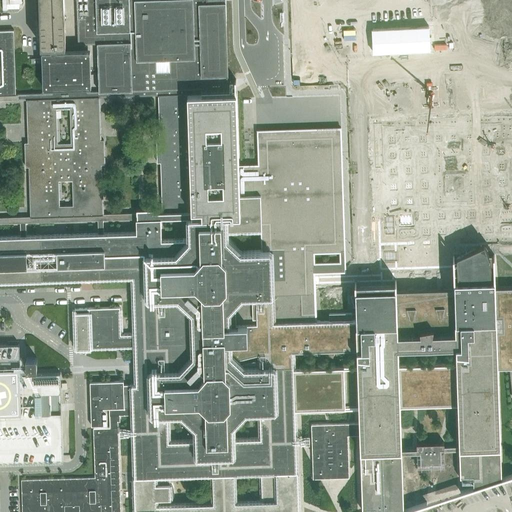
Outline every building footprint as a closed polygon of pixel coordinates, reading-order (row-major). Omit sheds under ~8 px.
[(494,255),(493,255),(493,256),(492,256),(489,256),(484,243),(457,256),(457,258),(454,258),(454,256),(453,256),(454,288),(397,290),(396,281),(395,281),(395,290),(381,291),(356,292),(356,282),(355,282),(356,318),(322,319),(316,314),(314,273),(314,261),(314,250),(315,250),(315,248),(342,248),(340,176),(342,176),(340,126),(291,128),(291,132),(260,133),(257,133),(258,161),(239,162),(236,92),(228,92),(227,75),(228,75),(226,19),(225,0),(76,0),(78,44),(97,43),(97,45),(98,45),(99,87),(99,91),(66,92),(65,87),(91,86),(90,50),(89,49),(57,50),(57,45),(66,45),(65,20),(66,20),(66,17),(65,16),(65,8),(64,8),(63,0),(37,0),(38,21),(41,21),(44,21),(44,26),(41,26),(42,45),(41,45),(51,45),(51,50),(42,51),(42,63),(43,87),(44,88),(53,88),(53,92),(16,94),(14,30),(0,30),(0,223),(20,222),(20,236),(0,236),(0,280),(42,279),(87,278),(133,276),(134,306),(135,334),(121,335),(120,307),(75,308),(76,349),(135,347),(137,384),(124,385),(123,381),(91,382),(93,425),(109,425),(108,412),(105,409),(105,408),(125,407),(125,409),(110,409),(111,427),(93,428),(95,477),(21,479),(22,486),(22,511),(120,511),(118,421),(121,421),(120,415),(131,414),(131,399),(133,399),(135,469),(135,476),(134,476),(135,511),(298,511),(294,409),(359,407),(362,508),(364,508),(363,511),(400,511),(427,503),(427,502),(404,510),(402,452),(417,452),(418,469),(445,468),(444,451),(459,450),(460,476),(462,476),(462,481),(473,481),(473,487),(460,491),(461,492),(511,475),(511,474),(502,478),(498,369),(509,369),(511,394),(511,286),(495,287),(495,258),(494,255)] [(427,27),(373,29),(374,55),(429,52),(427,27)] [(511,114),(467,116),(467,120),(369,122),(374,247),(381,247),(483,243),(511,241),(511,114)] [(314,261),(314,273),(317,273),(346,272),(346,260),(342,126),(340,126),(342,176),(340,176),(342,248),(315,248),(315,250),(314,250),(314,261)] [(392,253),(381,253),(381,261),(392,261),(392,253)] [(0,462),(21,462),(63,460),(60,372),(20,374),(19,344),(11,344),(0,344),(0,462)] [(27,369),(37,369),(37,357),(26,357),(27,369)]
